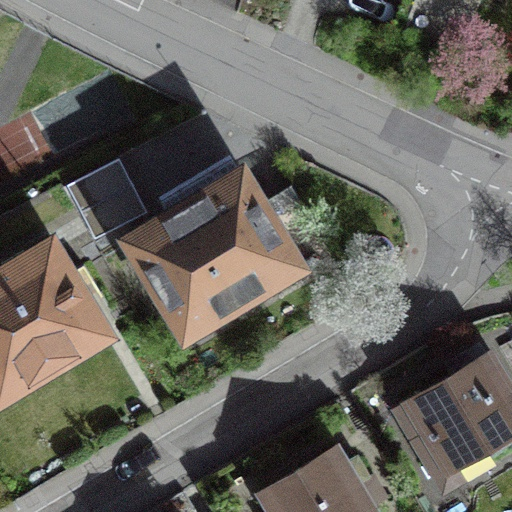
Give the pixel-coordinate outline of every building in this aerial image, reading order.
[(115,161),(73,182),(95,228),(138,207),(115,161)] [(230,170),(101,242),(166,358),(295,286),(230,170)] [(42,245),(0,269),(0,417),(107,355),(42,245)] [(511,409),(479,356),(389,412),(442,495),(511,451),(511,409)] [(369,511),(334,450),(243,501),(249,511),(369,511)]
